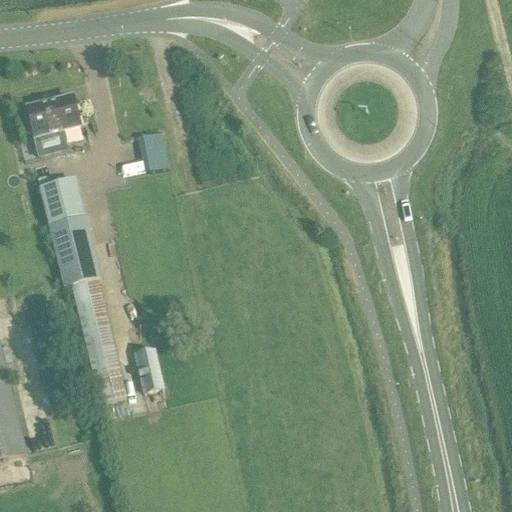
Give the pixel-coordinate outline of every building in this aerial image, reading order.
[(81,133),(73,102),(28,114),(29,117),(24,119),(22,123),(24,134),(28,137),(33,135),(36,144),(56,139),(57,144),(68,141),(67,136),(81,133)] [(165,135),(141,139),(146,174),(170,170),(165,135)] [(127,401),(121,377),(98,283),(100,282),(77,185),(42,194),(70,290),(72,290),(98,397),(96,397),(99,408),(127,401)] [(0,465),(28,458),(0,344),(0,465)] [(156,353),(134,358),(143,399),(165,394),(156,353)]
